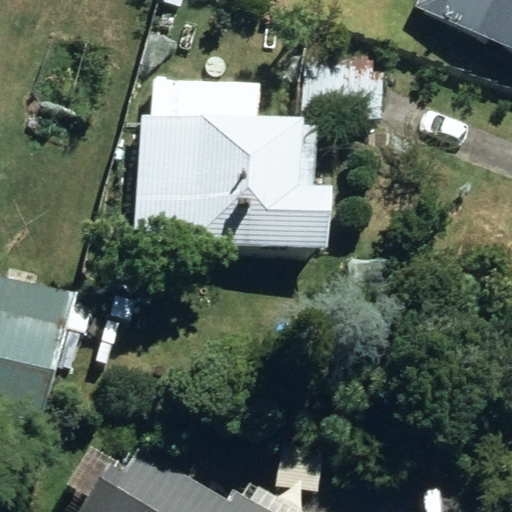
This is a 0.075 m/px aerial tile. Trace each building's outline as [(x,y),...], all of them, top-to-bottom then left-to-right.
[(165,0),(163,10),(181,15),(184,0),(165,0)] [(511,0),(427,0),(420,16),(511,62),(511,0)] [(371,61),(294,61),(295,125),(371,125),(371,61)] [(133,251),(332,265),(336,207),(302,205),(307,137),(258,134),(261,97),(153,89),(150,127),(142,126),(133,251)] [(0,420),(44,431),(75,306),(0,288),(0,420)] [(115,511),(240,511),(235,509),(233,511),(214,511),(143,467),(115,511)]
